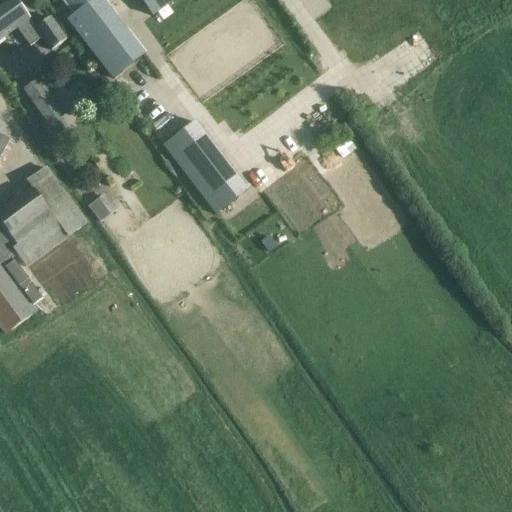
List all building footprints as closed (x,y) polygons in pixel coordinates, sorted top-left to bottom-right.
[(41,40),(50,53),(67,41),(51,18),(36,29),(30,21),(15,0),(4,0),(0,3),(0,41),(16,30),(30,47),(41,40)] [(92,0),(57,0),(71,18),(67,21),(112,80),(144,56),(111,12),(101,0),(93,0),(93,1),(92,0)] [(139,0),(152,18),(178,0),(139,0)] [(396,33),(373,49),(406,99),(428,83),(425,79),(443,66),(417,27),(400,39),(396,33)] [(20,93),(56,146),(74,134),(37,81),(20,93)] [(196,122),(165,146),(216,216),(248,190),(196,122)] [(0,173),(16,145),(0,136),(0,173)] [(27,183),(33,192),(0,215),(0,224),(17,249),(15,251),(26,268),(66,240),(87,225),(48,169),(27,183)] [(88,208),(99,224),(115,212),(104,197),(88,208)] [(0,266),(0,327),(7,336),(15,330),(20,337),(36,325),(30,318),(36,314),(0,266)]
